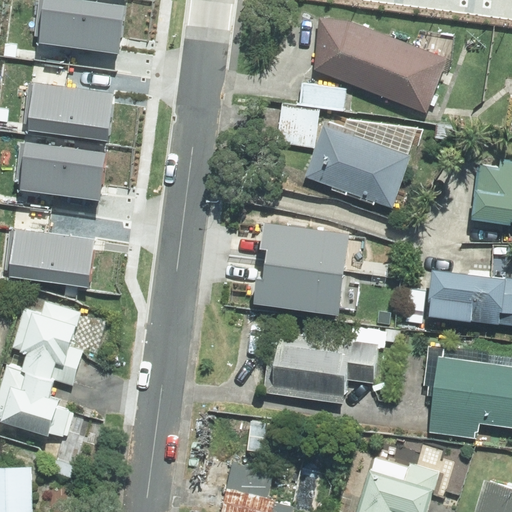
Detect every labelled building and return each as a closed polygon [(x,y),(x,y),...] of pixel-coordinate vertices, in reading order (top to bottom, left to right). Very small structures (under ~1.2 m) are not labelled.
[(46,0),(40,45),(122,57),(130,0),(46,0)] [(0,41),(7,42),(10,11),(0,10),(0,41)] [(328,13),(308,67),(429,111),(448,57),(328,13)] [(42,76),(24,198),(101,210),(119,87),(42,76)] [(303,84),(301,109),(280,107),(278,145),(314,147),(316,110),(346,112),(347,87),(303,84)] [(392,208),(411,156),(324,124),(305,176),(392,208)] [(511,165),(477,163),(474,221),(511,222),(511,165)] [(391,253),(303,220),(283,272),(371,305),(391,253)] [(94,291),(101,245),(16,232),(9,279),(94,291)] [(433,269),(433,273),(421,272),(419,300),(432,300),(431,317),(511,321),(511,257),(509,258),(510,243),(494,242),(492,272),(433,269)] [(43,314),(23,309),(14,349),(28,352),(24,367),(5,363),(0,382),(0,418),(66,435),(73,407),(53,402),(58,382),(73,385),(81,350),(73,348),(82,310),(46,301),(43,314)] [(388,328),(273,319),(266,389),(346,396),(348,377),(374,379),(377,348),(386,349),(388,328)] [(511,363),(436,357),(430,435),(481,439),(482,424),(511,425),(511,363)] [(273,420),(250,420),(249,451),(272,452),(273,420)] [(423,447),(416,469),(377,456),(358,511),(429,511),(442,473),(448,455),(423,447)] [(34,511),(34,466),(0,466),(0,511),(34,511)] [(511,511),(511,485),(488,478),(476,511),(511,511)] [(272,511),(275,499),(235,492),(230,511),(272,511)]
